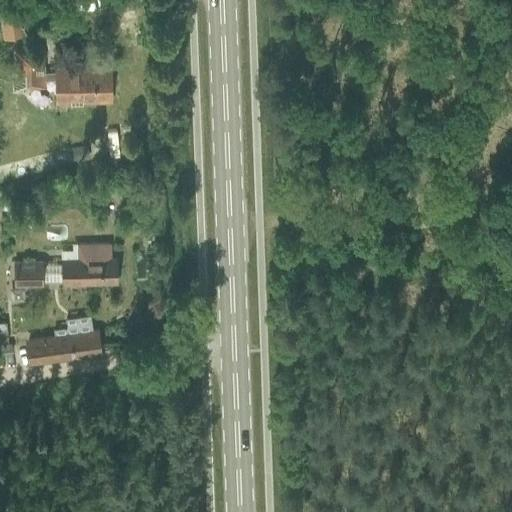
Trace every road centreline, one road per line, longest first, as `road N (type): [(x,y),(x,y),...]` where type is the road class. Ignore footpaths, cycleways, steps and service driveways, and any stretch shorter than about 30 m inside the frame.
road 1 (primary): [(232,348),(223,0)]
road 2 (track): [(511,279),(229,228)]
road 3 (primary): [(237,511),(232,348)]
